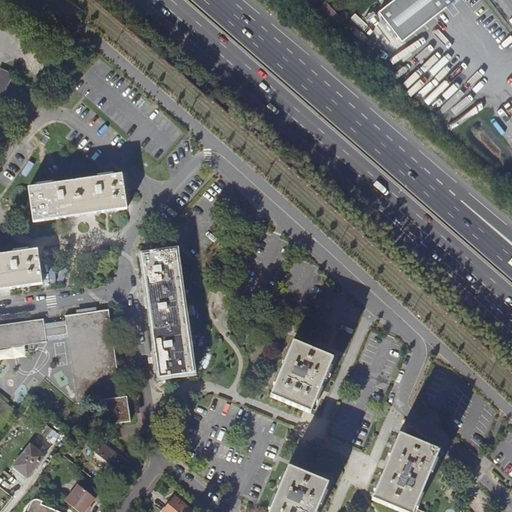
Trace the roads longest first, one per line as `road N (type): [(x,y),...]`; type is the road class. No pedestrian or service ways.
road 1 (residential): [(127,290),(121,258),(132,229),(199,161),(223,165),(405,334),(415,354),(401,394),(405,409),(511,501)]
road 2 (motorway): [(167,0),(511,305)]
road 3 (motorway): [(511,258),(284,60)]
road 4 (motorway): [(511,239),(284,60)]
road 5 (residential): [(158,462),(127,290)]
road 6 (residential): [(127,290),(0,310)]
